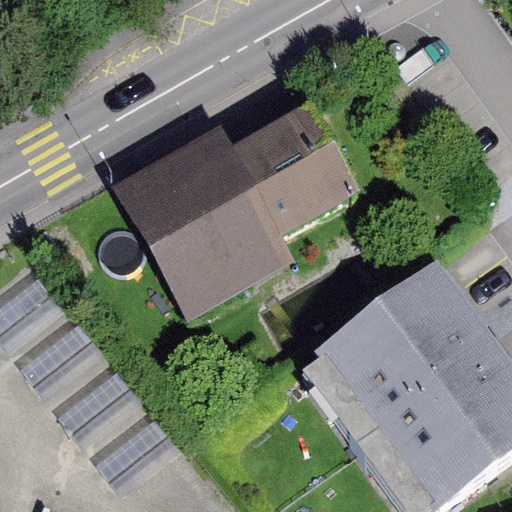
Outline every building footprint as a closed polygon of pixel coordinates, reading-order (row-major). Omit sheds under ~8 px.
[(358,202),(314,123),(136,224),(181,302),(358,202)] [(46,284),(0,319),(0,351),(10,364),(71,316),(46,284)] [(481,511),(511,490),(511,385),(441,289),(316,379),(412,511),(481,511)] [(85,331),(24,379),(50,412),(111,364),(85,331)] [(122,380),(61,428),(87,461),(148,413),(122,380)] [(159,428),(98,476),(123,509),(184,461),(159,428)]
